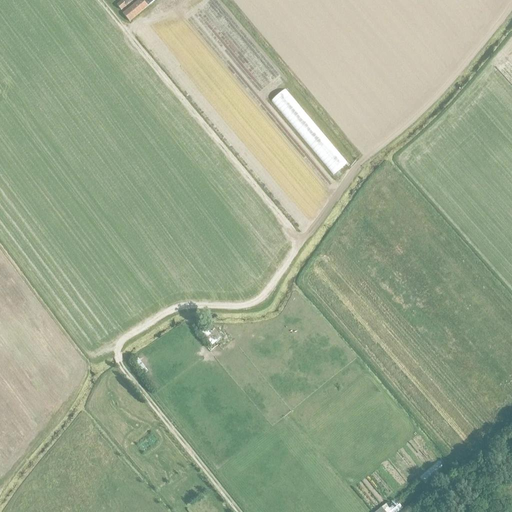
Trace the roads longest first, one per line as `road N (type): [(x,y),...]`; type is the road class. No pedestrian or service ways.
road 1 (track): [(93,355),(173,309),(256,302),(299,242),(103,4)]
road 2 (track): [(161,316),(0,96)]
road 3 (track): [(239,511),(123,369),(118,345)]
